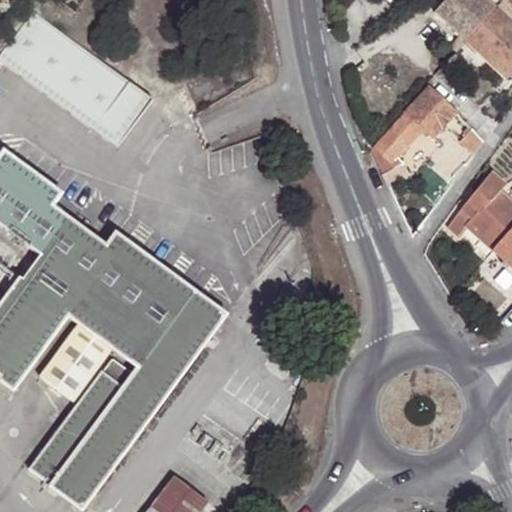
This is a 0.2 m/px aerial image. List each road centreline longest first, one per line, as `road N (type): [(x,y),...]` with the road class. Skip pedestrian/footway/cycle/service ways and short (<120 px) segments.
road 1 (unknown): [(122,511),(258,322),(244,278),(198,217)]
road 2 (tertiary): [(301,0),(332,138),(366,219)]
road 3 (unknown): [(171,194),(41,120),(0,118)]
road 4 (unknown): [(319,89),(207,139),(171,194)]
road 5 (tertiary): [(439,349),(366,219)]
road 6 (tertiary): [(366,219),(380,288),(376,364)]
